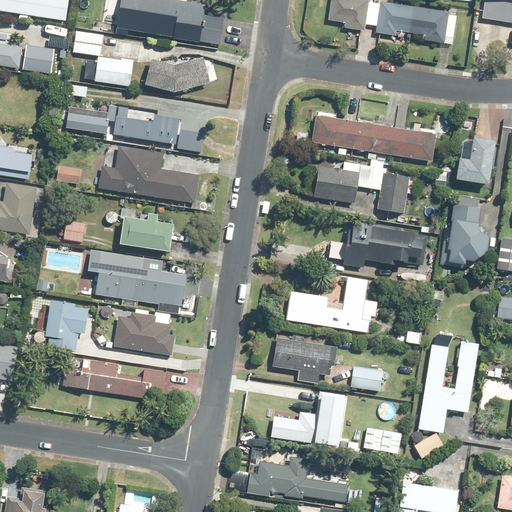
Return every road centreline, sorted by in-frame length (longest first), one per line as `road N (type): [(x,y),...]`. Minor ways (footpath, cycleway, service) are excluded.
road 1 (residential): [(203,462),(268,58)]
road 2 (residential): [(511,90),(268,58)]
road 3 (residential): [(0,431),(203,462)]
